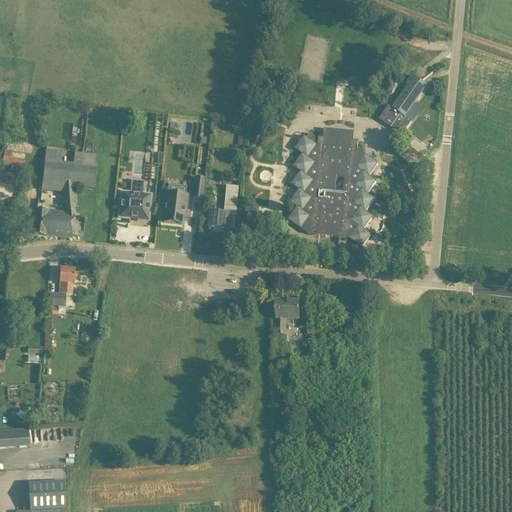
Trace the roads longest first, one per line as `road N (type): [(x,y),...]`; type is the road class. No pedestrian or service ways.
road 1 (unclassified): [(435,285),(57,249),(0,256)]
road 2 (unclassified): [(435,285),(461,0)]
